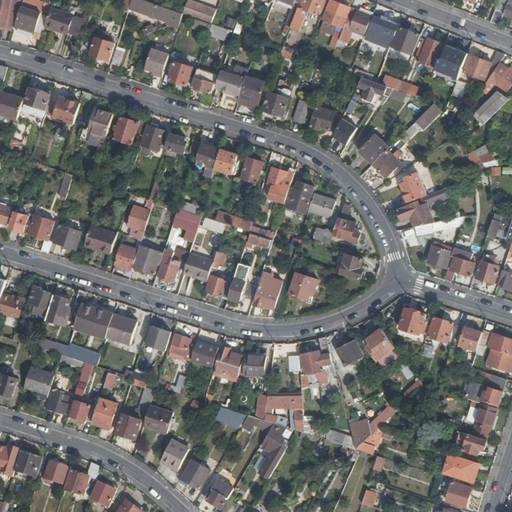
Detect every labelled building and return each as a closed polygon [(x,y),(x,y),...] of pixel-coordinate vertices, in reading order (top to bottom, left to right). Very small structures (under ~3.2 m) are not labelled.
[(13,0),(0,0),(0,28),(7,30),(13,0)] [(12,32),(21,1),(15,0),(13,0),(7,30),(12,32)] [(124,0),(122,9),(129,12),(130,7),(132,0),(124,0)] [(168,20),(171,10),(152,3),(143,0),(132,0),(130,7),(168,20)] [(217,10),(188,0),(183,14),(196,19),(212,24),(217,10)] [(313,14),(312,17),(315,18),(317,13),(320,14),(324,0),(301,0),(299,6),(292,25),(291,28),(295,30),(298,25),(301,26),(304,16),(300,14),(302,9),(313,14)] [(504,14),(510,0),(500,0),(498,6),(492,23),(500,26),(504,14)] [(347,19),(350,9),(331,1),(327,11),(330,12),(326,22),(338,27),(330,49),(335,51),(340,40),(346,25),(348,19),(347,19)] [(292,25),(299,6),(297,5),(296,7),(293,5),(290,13),(291,14),(288,23),(292,25)] [(45,27),(49,15),(21,7),(15,26),(42,35),(45,27)] [(348,19),(346,25),(340,40),(347,43),(352,31),(365,37),(373,16),(359,10),(353,7),(348,19)] [(75,15),(51,8),(49,15),(45,27),(68,34),(69,33),(78,36),(83,19),(75,16),(75,15)] [(311,19),(312,17),(313,14),(302,9),(300,14),(304,16),(311,19)] [(178,29),(183,14),(171,10),(168,20),(166,25),(178,29)] [(238,19),(231,16),(228,26),(234,29),(238,19)] [(390,48),(398,27),(375,18),(367,39),(390,48)] [(211,27),(212,24),(196,19),(191,33),(205,37),(207,31),(209,32),(211,27)] [(244,24),(239,22),(235,33),(241,35),(244,24)] [(412,55),(420,36),(400,28),(393,47),(398,49),(397,52),(404,54),(405,52),(412,55)] [(115,44),(96,38),(90,54),(110,61),(115,44)] [(443,45),(428,39),(425,47),(423,46),(419,55),(422,56),(419,62),(434,68),(443,45)] [(456,49),(445,45),(436,69),(450,74),(451,70),(455,71),(457,72),(461,61),(458,60),(461,52),(456,50),(456,49)] [(306,58),(308,52),(294,47),(292,53),(305,58),(306,58)] [(154,76),(162,79),(169,55),(152,50),(145,70),(155,73),(154,76)] [(292,53),(282,50),(280,56),(303,64),(305,58),(292,53)] [(476,77),(482,79),(485,80),(492,64),(471,55),(464,72),(473,75),(472,78),(475,80),(476,77)] [(193,68),(176,62),(170,80),(187,85),(193,68)] [(511,85),(511,71),(500,64),(481,91),(488,96),(497,84),(501,79),(499,86),(508,92),(511,85)] [(318,67),(311,83),(319,86),(326,70),(318,67)] [(217,75),(198,69),(192,87),(212,93),(217,75)] [(241,97),(244,86),(247,78),(222,70),(216,88),(225,91),(241,97)] [(460,76),(453,94),(462,99),(468,88),(465,87),(468,79),(460,76)] [(363,78),(359,86),(367,89),(363,100),(373,103),(376,92),(389,97),(390,96),(395,89),(377,83),(363,78)] [(263,93),(244,86),(241,97),(240,99),(239,102),(258,108),(263,93)] [(51,95),(30,88),(25,103),(28,103),(25,111),(43,117),(45,109),(46,109),(51,95)] [(282,95),(281,95),(274,93),(275,90),(271,89),(264,110),(284,117),(290,98),(282,95)] [(282,95),(290,98),(292,92),(291,90),(286,89),(284,90),(282,95)] [(399,91),(395,89),(390,96),(402,101),(405,93),(400,91),(399,91)] [(24,99),(0,91),(0,113),(17,120),(24,99)] [(85,92),(83,97),(90,100),(92,94),(85,92)] [(503,106),(510,99),(499,92),(475,115),(484,125),(496,113),(503,106)] [(74,124),(81,104),(61,97),(54,117),(74,124)] [(511,97),(510,99),(503,106),(506,109),(509,112),(511,108),(511,97)] [(311,103),(301,100),(294,120),(305,124),(311,103)] [(355,115),(360,105),(352,101),(347,111),(355,115)] [(506,109),(503,106),(496,113),(499,115),(506,109)] [(332,128),(338,130),(343,120),(335,117),(337,113),(318,107),(312,126),(321,129),(322,127),(331,130),(332,128)] [(414,139),(440,115),(432,108),(407,131),(414,139)] [(104,147),(114,114),(97,109),(90,130),(85,129),(82,139),(104,147)] [(144,136),(148,123),(140,120),(139,122),(122,117),(115,138),(132,144),(136,133),(144,136)] [(358,129),(343,120),(338,130),(333,139),(346,147),(358,129)] [(150,126),(149,126),(143,145),(160,151),(162,146),(165,147),(166,143),(162,142),(166,131),(158,128),(159,125),(151,123),(150,126)] [(176,136),(171,134),(167,148),(178,152),(185,154),(188,145),(185,144),(186,138),(176,135),(176,136)] [(374,164),(388,149),(391,147),(377,135),(361,152),(374,164)] [(403,135),(398,140),(402,144),(407,139),(403,135)] [(392,145),(397,149),(402,144),(398,140),(392,145)] [(196,156),(200,143),(194,141),(189,154),(196,156)] [(215,169),(221,150),(204,144),(197,164),(204,166),(205,162),(208,163),(207,166),(215,169)] [(488,144),(475,151),(479,157),(492,152),(488,144)] [(391,147),(388,149),(392,154),(397,149),(392,145),(391,147)] [(178,152),(167,148),(165,153),(176,157),(178,152)] [(392,154),(388,149),(374,164),(387,177),(402,163),(392,154)] [(238,155),(221,150),(215,169),(231,174),(238,155)] [(479,175),(489,171),(486,167),(483,163),(479,157),(475,151),(469,154),(479,175)] [(263,162),(248,157),(241,177),(257,182),(263,162)] [(290,190),(290,188),(295,174),(273,168),(269,184),(290,190)] [(74,175),(67,173),(59,199),(65,201),(74,175)] [(421,198),(428,195),(419,173),(407,177),(408,181),(402,184),(409,203),(421,198)] [(290,190),(285,207),(306,213),(315,187),(299,181),(298,183),(295,182),(293,188),(290,188),(290,190)] [(161,184),(156,182),(150,199),(152,200),(155,201),(156,201),(161,184)] [(453,185),(446,188),(449,197),(456,194),(454,188),(453,185)] [(446,188),(428,195),(421,198),(424,205),(438,200),(438,201),(449,197),(446,188)] [(337,201),(315,194),(309,211),(331,218),(337,201)] [(143,240),(155,201),(152,200),(149,210),(134,206),(128,226),(137,228),(136,233),(132,232),(131,237),(143,240)] [(416,227),(436,222),(429,204),(421,207),(420,202),(398,210),(403,222),(413,218),(416,227)] [(200,215),(203,208),(194,205),(191,206),(181,203),(179,208),(184,210),(200,215)] [(12,208),(0,204),(0,221),(7,224),(12,208)] [(343,204),(339,217),(347,220),(352,207),(343,204)] [(227,215),(227,214),(217,211),(214,220),(224,223),(227,215)] [(24,231),(28,233),(33,218),(30,217),(30,216),(16,212),(11,228),(24,232),(24,231)] [(55,221),(36,215),(30,234),(49,240),(55,221)] [(231,225),(234,217),(227,215),(224,223),(226,223),(231,225)] [(208,228),(223,233),(225,228),(226,223),(224,223),(214,220),(203,216),(198,232),(206,235),(208,228)] [(435,232),(461,227),(464,216),(436,222),(416,227),(409,228),(412,238),(435,233),(435,232)] [(511,218),(506,216),(502,227),(507,229),(507,230),(511,232),(508,240),(511,241),(511,218)] [(250,225),(251,222),(234,217),(231,225),(234,226),(248,230),(250,225)] [(347,220),(339,217),(334,231),(333,235),(359,243),(362,233),(360,232),(361,229),(356,228),(357,224),(347,220)] [(493,219),(487,236),(496,239),(501,222),(493,219)] [(92,226),(118,235),(119,231),(114,229),(114,227),(93,221),(92,226)] [(57,236),(54,236),(53,241),(76,249),(82,231),(79,230),(73,228),(61,224),(57,236)] [(276,233),(250,225),(248,230),(250,231),(252,232),(254,232),(259,234),(266,236),(274,239),(276,233)] [(103,250),(112,253),(118,235),(92,226),(86,244),(103,250)] [(333,235),(334,231),(327,229),(324,231),(317,228),(313,238),(330,244),(333,235)] [(247,242),(243,253),(246,254),(247,251),(251,252),(253,243),(269,248),(272,240),(253,234),(254,232),(252,232),(249,241),(247,242)] [(45,240),(42,251),(49,253),(52,243),(45,240)] [(141,246),(143,241),(139,240),(136,249),(122,245),(116,264),(133,269),(134,268),(141,246)] [(511,243),(511,244),(503,270),(510,272),(511,266),(511,243)] [(86,244),(85,247),(102,252),(103,250),(86,244)] [(165,253),(141,246),(134,268),(156,275),(159,265),(161,265),(162,262),(165,253)] [(452,252),(433,246),(428,262),(447,268),(452,252)] [(473,253),(455,247),(445,280),(451,282),(455,270),(472,275),(476,262),(471,261),(473,253)] [(166,248),(165,253),(162,262),(163,263),(159,275),(175,281),(181,262),(174,259),(176,251),(166,248)] [(227,254),(217,251),(214,261),(212,267),(218,269),(220,262),(224,263),(227,254)] [(212,267),(214,261),(191,254),(184,275),(208,282),(210,274),(212,267)] [(361,268),(364,260),(348,254),(342,272),(362,279),(365,269),(361,268)] [(489,260),(488,263),(481,261),(476,277),(494,283),(500,266),(494,264),(495,261),(489,260)] [(245,266),(239,264),(233,283),(229,298),(240,301),(246,282),(240,281),(245,266)] [(511,272),(510,272),(503,270),(500,280),(499,285),(511,289),(511,272)] [(315,289),(318,279),(297,272),(290,294),(308,300),(312,288),(315,289)] [(229,298),(233,283),(230,282),(231,280),(228,278),(229,277),(221,275),(221,278),(212,275),(207,291),(223,296),(222,298),(228,300),(229,298)] [(275,308),(284,281),(264,275),(255,304),(264,307),(265,305),(275,308)] [(52,283),(48,293),(51,294),(47,307),(50,308),(58,285),(52,283)] [(75,303),(83,305),(88,292),(80,289),(75,303)] [(51,294),(48,293),(40,290),(39,294),(33,292),(30,302),(47,307),(51,294)] [(13,296),(3,293),(0,302),(0,311),(18,317),(24,300),(13,296)] [(70,306),(72,300),(56,295),(50,311),(66,316),(67,314),(69,315),(72,307),(70,306)] [(24,300),(18,317),(21,318),(27,301),(24,300)] [(83,305),(75,328),(107,338),(107,336),(114,316),(114,315),(83,305)] [(425,323),(427,314),(406,308),(400,328),(421,334),(422,332),(425,333),(428,324),(425,323)] [(114,316),(107,336),(131,344),(139,321),(129,318),(129,321),(114,316)] [(427,336),(426,340),(431,342),(432,337),(449,343),(455,323),(435,317),(429,336),(427,336)] [(19,324),(15,340),(20,341),(25,326),(19,324)] [(171,332),(153,326),(147,344),(166,350),(171,332)] [(479,344),(483,333),(466,327),(460,345),(477,351),(479,344)] [(378,359),(396,346),(383,328),(368,339),(374,347),(371,349),(378,359)] [(479,344),(485,346),(511,354),(511,339),(484,330),(483,333),(479,344)] [(192,339),(176,334),(171,353),(179,356),(185,357),(184,360),(190,362),(193,353),(198,338),(192,336),(192,339)] [(327,337),(319,338),(323,351),(321,351),(320,351),(302,354),(306,374),(302,374),(302,385),(307,385),(307,388),(311,387),(308,373),(316,372),(324,370),(324,373),(334,371),(335,375),(337,374),(334,362),(333,363),(327,337)] [(47,343),(40,341),(38,347),(45,349),(47,343)] [(364,356),(356,341),(339,350),(347,365),(364,356)] [(217,364),(221,348),(203,342),(202,344),(197,342),(192,358),(214,365),(214,363),(217,364)] [(472,368),(478,370),(485,346),(479,344),(477,351),(475,357),(472,368)] [(238,378),(245,356),(230,351),(231,348),(222,346),(221,348),(217,364),(215,370),(238,378)] [(98,365),(101,354),(93,351),(91,355),(70,349),(67,356),(98,365)] [(247,354),(245,374),(265,375),(266,356),(247,354)] [(62,355),(61,359),(84,367),(84,366),(86,362),(66,356),(62,355)] [(301,370),(301,355),(289,356),(290,371),(301,370)] [(468,362),(449,356),(448,360),(466,366),(468,362)] [(31,368),(26,385),(49,394),(55,376),(31,368)] [(494,375),(508,379),(510,374),(496,369),(494,375)] [(89,373),(83,371),(79,382),(85,383),(89,373)] [(146,375),(135,371),(135,373),(133,377),(144,381),(146,375)] [(18,378),(0,372),(0,391),(11,396),(18,378)] [(105,383),(113,385),(116,374),(109,372),(105,383)] [(494,375),(486,372),(483,380),(505,387),(508,379),(494,375)] [(170,389),(181,393),(181,392),(184,384),(186,378),(180,376),(176,387),(172,386),(170,389)] [(144,381),(133,377),(132,383),(146,387),(139,409),(149,412),(151,405),(155,392),(147,389),(149,383),(144,381)] [(411,400),(424,385),(419,380),(405,394),(411,400)] [(481,402),(499,408),(504,391),(472,381),(466,397),(473,400),(481,402)] [(85,383),(79,382),(76,392),(80,393),(83,394),(86,384),(85,383)] [(62,391),(54,388),(48,407),(65,413),(71,397),(61,393),(62,391)] [(259,395),(256,417),(257,417),(266,420),(268,397),(259,395)] [(304,416),(303,395),(269,395),(268,397),(266,420),(267,420),(273,422),(276,423),(278,418),(273,416),(273,409),(276,410),(276,414),(285,414),(285,409),(291,409),(292,428),(298,430),(303,432),(305,432),(304,416)] [(100,397),(97,407),(92,421),(92,423),(110,428),(119,403),(100,397)] [(82,402),(78,400),(76,400),(71,415),(87,420),(92,421),(97,407),(89,404),(90,402),(83,399),(82,402)] [(194,400),(191,407),(201,411),(204,405),(194,400)] [(474,432),(488,436),(489,436),(498,409),(483,404),(474,432)] [(151,405),(149,412),(148,415),(146,421),(145,425),(168,432),(174,413),(151,405)] [(229,408),(221,406),(215,417),(242,427),(249,414),(229,408)] [(394,413),(395,412),(392,406),(373,424),(370,427),(368,420),(351,425),(357,449),(364,442),(377,429),(394,413)] [(146,421),(148,415),(134,410),(132,416),(123,413),(117,433),(136,439),(142,420),(146,421)] [(382,431),(384,431),(398,418),(394,413),(377,429),(382,431)] [(87,420),(71,415),(70,418),(85,423),(87,420)] [(311,416),(304,416),(305,432),(318,437),(321,437),(324,429),(312,429),(311,416)] [(266,420),(257,417),(253,424),(262,430),(267,420),(266,420)] [(276,423),(277,423),(286,426),(288,421),(278,418),(276,423)] [(261,473),(270,478),(279,464),(291,443),(281,437),(287,427),(286,426),(277,423),(264,445),(273,450),(261,473)] [(364,442),(357,449),(361,450),(370,453),(372,454),(378,435),(381,436),(382,431),(377,429),(364,442)] [(343,444),(344,445),(347,436),(333,431),(331,440),(343,444)] [(474,432),(471,431),(465,449),(479,454),(480,449),(485,450),(488,440),(487,440),(488,436),(474,432)] [(305,432),(303,432),(300,439),(307,441),(308,440),(316,443),(318,437),(305,432)] [(189,449),(172,440),(161,460),(170,464),(179,469),(189,449)] [(352,460),(356,462),(359,455),(361,450),(357,449),(345,445),(343,451),(354,455),(352,460)] [(8,450),(0,447),(0,473),(13,477),(21,454),(8,450)] [(37,478),(43,460),(23,454),(16,474),(19,475),(20,473),(37,478)] [(470,480),(475,462),(451,454),(445,472),(470,480)] [(383,472),(387,459),(379,456),(374,469),(383,472)] [(211,470),(192,459),(180,480),(187,485),(190,481),(201,488),(211,470)] [(63,485),(69,468),(50,462),(44,482),(48,483),(49,480),(63,485)] [(480,464),(475,462),(470,480),(475,482),(480,464)] [(101,468),(92,464),(88,477),(72,472),(65,491),(85,497),(91,478),(97,480),(101,468)] [(233,488),(218,479),(207,498),(216,503),(214,506),(221,510),(233,488)] [(473,488),(453,482),(447,501),(466,507),(473,488)] [(109,508),(117,492),(100,483),(92,499),(109,508)] [(363,504),(370,506),(374,495),(367,493),(363,504)] [(142,511),(129,502),(121,511),(142,511)] [(2,511),(8,511),(11,504),(6,503),(2,511)]
